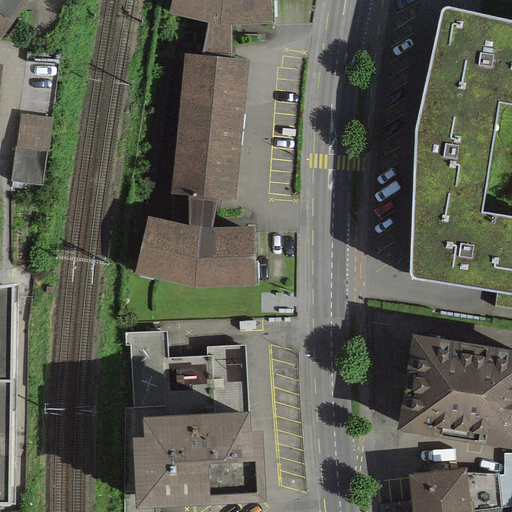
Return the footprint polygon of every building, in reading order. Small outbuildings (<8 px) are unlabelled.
[(0,0),(0,22),(10,29),(29,0),(0,0)] [(225,52),(227,20),(264,17),(265,0),(177,0),(176,9),(215,18),(205,63),(191,62),(180,184),(190,185),(190,229),(151,222),(141,269),(195,281),(251,279),(251,231),(205,229),(212,197),(213,188),(227,187),(239,66),(225,65),(225,52)] [(511,31),(444,17),(418,122),(413,185),(411,287),(511,301),(511,225),(481,221),(498,108),(511,109),(511,31)] [(46,177),(55,107),(24,103),(15,173),(46,177)] [(0,489),(17,490),(20,255),(0,258),(0,489)] [(160,511),(159,495),(262,491),(259,433),(253,434),(250,399),(246,345),(206,347),(207,356),(172,358),(170,332),(131,335),(136,408),(128,408),(125,511),(160,511)] [(511,355),(419,342),(404,439),(511,455),(511,355)] [(412,511),(501,511),(502,511),(500,476),(461,476),(409,480),(412,511)]
